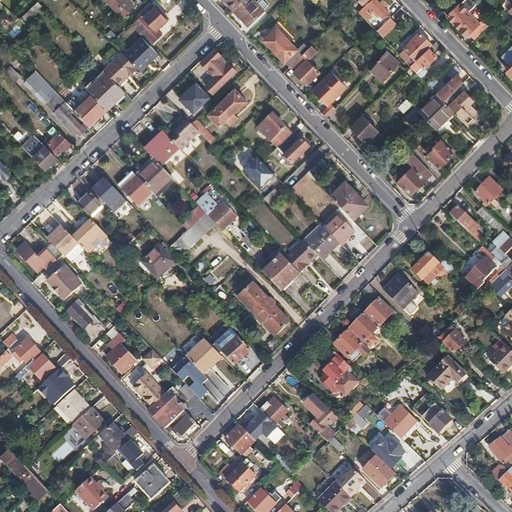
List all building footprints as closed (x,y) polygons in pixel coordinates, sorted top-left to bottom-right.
[(106,0),(118,12),(117,14),(119,16),(122,16),(123,17),(135,6),(128,0),(106,0)] [(223,0),(233,10),(239,3),(242,0),(223,0)] [(242,0),(239,3),(233,10),(239,16),(241,19),(248,25),(263,12),(251,0),(242,0)] [(377,0),(370,0),(357,13),(367,22),(373,16),(368,11),(369,9),(377,17),(376,18),(380,22),(382,21),(390,13),(384,7),(386,4),(383,1),(381,3),(377,0)] [(469,34),(474,40),(488,26),(482,20),(479,23),(469,12),(476,5),(471,0),(465,0),(447,18),(466,37),(469,34)] [(38,2),(20,19),(25,24),(43,7),(38,2)] [(143,16),(133,26),(151,45),(162,34),(158,29),(168,19),(156,6),(155,8),(149,2),(149,3),(139,12),(143,16)] [(334,12),(328,17),(332,21),(337,16),(334,12)] [(389,19),(376,32),(382,38),(395,25),(389,19)] [(264,41),(289,67),(308,48),(304,44),(297,50),(276,28),(271,34),(267,33),(266,33),(264,35),(264,37),(265,40),(264,41)] [(419,29),(401,47),(404,49),(422,31),(419,29)] [(410,67),(417,60),(429,49),(432,46),(421,34),(399,55),(410,67)] [(125,55),(137,67),(140,71),(158,54),(142,38),(125,55)] [(308,48),(289,67),(306,85),(319,73),(306,59),(315,51),(310,46),(308,48)] [(215,49),(202,63),(215,77),(206,85),(215,94),(237,72),(229,64),(227,66),(220,58),(222,56),(215,49)] [(417,60),(410,67),(422,79),(428,72),(425,69),(437,57),(429,49),(417,60)] [(104,70),(106,73),(118,85),(128,75),(130,76),(136,69),(135,68),(137,67),(125,55),(123,52),(104,70)] [(370,70),(373,72),(382,81),(398,63),(386,52),(374,66),(370,70)] [(12,66),(6,72),(15,81),(21,76),(12,66)] [(447,84),(437,95),(444,102),(458,88),(463,83),(457,76),(461,72),(456,68),(444,80),(447,84)] [(331,72),(312,91),(328,106),(328,107),(330,105),(347,87),(331,72)] [(118,85),(106,73),(88,90),(92,93),(108,110),(115,103),(112,100),(122,90),(118,85)] [(64,101),(57,93),(53,95),(33,74),(27,80),(40,94),(81,136),(87,130),(61,104),(64,101)] [(433,79),(427,85),(432,90),(439,85),(433,79)] [(212,98),(197,83),(180,99),(195,114),(212,98)] [(444,102),(453,112),(468,127),(475,120),(471,116),(477,111),(470,103),(467,100),(471,96),(465,90),(463,93),(458,88),(444,102)] [(112,100),(115,103),(125,93),(122,90),(112,100)] [(246,102),(235,91),(209,116),(220,128),(226,122),(230,127),(238,119),(234,115),(246,102)] [(73,100),(68,104),(90,127),(108,110),(92,93),(79,105),(73,100)] [(437,95),(419,113),(435,129),(453,112),(444,102),(437,95)] [(328,107),(322,113),(327,118),(335,109),(330,105),(328,107)] [(412,106),(401,116),(409,123),(419,113),(412,106)] [(258,128),(273,143),(277,139),(282,145),(292,133),(274,113),(258,128)] [(168,136),(180,149),(181,150),(200,133),(192,124),(182,114),(176,121),(179,125),(168,136)] [(362,115),(350,127),(366,144),(378,132),(371,124),(362,115)] [(217,141),(196,120),(192,124),(200,133),(211,145),(212,146),(217,141)] [(59,132),(47,144),(59,156),(60,154),(71,145),(59,132)] [(282,145),(278,149),(292,164),(309,148),(294,132),(292,133),(282,145)] [(166,134),(147,152),(154,159),(161,167),(180,149),(168,136),(166,134)] [(399,141),(393,134),(390,137),(392,139),(390,140),(394,145),(399,141)] [(36,136),(24,148),(33,157),(34,156),(45,168),(57,157),(45,145),(36,136)] [(456,151),(443,138),(440,140),(454,154),(456,151)] [(273,143),(278,149),(282,145),(277,139),(273,143)] [(454,154),(440,140),(433,148),(435,149),(427,156),(439,168),(454,154)] [(431,174),(412,154),(406,160),(413,167),(403,176),(399,171),(392,177),(410,195),(431,174)] [(251,164),(245,170),(262,188),(275,176),(258,157),(255,157),(251,161),(251,164)] [(138,177),(153,193),(155,195),(173,179),(161,167),(154,159),(144,167),(147,170),(138,177)] [(307,173),(312,178),(316,183),(332,169),(323,159),(307,173)] [(296,183),(289,190),(293,194),(312,178),(307,173),(296,183)] [(138,177),(136,175),(121,188),(139,207),(153,193),(138,177)] [(105,178),(93,190),(115,213),(127,201),(105,178)] [(490,179),(477,192),(486,201),(483,204),(486,207),(487,206),(488,206),(503,191),(490,179)] [(346,185),(332,198),(343,210),(357,197),(346,185)] [(67,191),(78,203),(83,198),(72,187),(67,191)] [(80,204),(91,215),(101,205),(90,193),(80,204)] [(206,193),(195,202),(200,207),(206,213),(216,223),(223,230),(238,216),(224,202),(219,207),(206,193)] [(357,197),(343,210),(353,221),(368,208),(357,197)] [(101,205),(91,215),(92,217),(103,207),(101,205)] [(458,206),(450,214),(453,217),(465,228),(469,232),(477,224),(458,206)] [(504,227),(483,206),(477,212),(498,233),(504,227)] [(200,207),(182,223),(188,230),(206,213),(200,207)] [(188,230),(176,242),(185,252),(216,223),(206,213),(188,230)] [(338,214),(324,227),(325,227),(340,243),(342,245),(355,232),(338,214)] [(80,230),(72,236),(79,244),(84,249),(88,253),(108,236),(92,219),(83,227),(80,230)] [(72,236),(62,225),(48,239),(65,257),(67,255),(79,244),(72,236)] [(307,244),(317,255),(321,259),(327,252),(329,254),(340,243),(325,227),(307,244)] [(480,243),(484,239),(476,232),(473,236),(480,243)] [(492,254),(495,258),(502,264),(508,257),(506,255),(511,248),(511,240),(503,232),(494,242),(498,246),(492,254)] [(131,233),(116,245),(121,250),(136,238),(131,233)] [(249,233),(244,238),(252,247),(257,242),(249,233)] [(307,244),(303,241),(285,258),(299,274),(300,274),(308,266),(307,265),(317,255),(307,244)] [(38,256),(25,242),(17,251),(37,272),(43,267),(46,270),(56,261),(57,260),(46,249),(38,256)] [(176,242),(170,247),(180,257),(185,252),(176,242)] [(84,249),(79,244),(67,255),(72,261),(84,249)] [(139,259),(137,261),(147,271),(149,269),(159,279),(175,262),(159,244),(141,261),(139,259)] [(445,258),(435,249),(430,254),(440,264),(445,258)] [(327,252),(321,259),(322,260),(329,254),(327,252)] [(440,264),(430,254),(429,253),(413,270),(423,279),(431,271),(435,275),(437,276),(440,277),(442,276),(444,274),(445,272),(445,270),(444,268),(440,264)] [(269,267),(263,272),(281,291),(287,285),(299,274),(285,258),(281,255),(269,267)] [(486,257),(466,279),(476,289),(478,291),(485,283),(484,281),(496,270),(499,272),(488,284),(490,286),(507,269),(502,264),(495,258),(491,262),(486,257)] [(502,264),(507,269),(511,263),(511,261),(508,257),(502,264)] [(52,279),(48,282),(65,300),(84,283),(67,265),(63,269),(56,261),(46,270),(45,271),(52,279)] [(507,269),(490,286),(505,301),(508,299),(508,298),(504,294),(511,285),(511,282),(507,277),(511,274),(507,269)] [(435,275),(431,271),(423,279),(429,285),(437,276),(435,275)] [(400,274),(384,290),(403,308),(410,301),(418,292),(400,274)] [(252,284),(238,297),(275,336),(289,323),(273,306),(275,305),(269,299),(267,300),(252,284)] [(369,284),(363,289),(374,300),(380,294),(369,284)] [(455,311),(460,316),(468,308),(482,294),(478,291),(476,289),(455,311)] [(380,298),(366,313),(380,327),(394,312),(380,298)] [(79,299),(67,311),(84,329),(95,318),(84,307),(85,306),(79,299)] [(410,301),(403,308),(409,314),(416,307),(410,301)] [(460,316),(456,319),(437,337),(454,353),(467,341),(456,330),(449,337),(446,334),(455,326),(459,330),(475,314),(468,308),(460,316)] [(511,309),(506,315),(511,321),(502,331),(511,341),(511,309)] [(380,327),(366,313),(351,328),(369,345),(373,341),(369,338),(380,327)] [(237,330),(234,326),(230,329),(237,336),(240,334),(237,331),(237,330)] [(426,327),(420,333),(430,344),(437,337),(426,327)] [(326,328),(320,334),(330,343),(331,344),(336,339),(326,328)] [(230,329),(212,346),(219,353),(222,351),(235,365),(250,351),(237,336),(230,329)] [(363,343),(349,330),(335,344),(354,362),(362,354),(364,356),(370,350),(363,343)] [(18,339),(13,333),(3,342),(5,343),(9,347),(18,339)] [(116,367),(122,374),(137,360),(120,343),(124,339),(119,334),(107,345),(112,350),(106,356),(113,364),(116,367)] [(41,352),(42,351),(29,337),(16,348),(15,347),(12,349),(23,361),(26,359),(29,363),(41,352)] [(212,346),(205,339),(186,357),(204,375),(222,357),(219,353),(212,346)] [(511,364),(511,350),(501,340),(494,346),(499,351),(490,360),(503,373),(511,364)] [(471,352),(478,358),(485,352),(478,344),(471,352)] [(0,365),(0,366),(12,356),(6,350),(0,355),(0,365)] [(162,358),(153,350),(143,359),(151,368),(162,358)] [(42,378),(55,366),(41,352),(29,363),(28,363),(42,378)] [(62,367),(71,358),(66,352),(57,361),(62,367)] [(321,379),(334,392),(338,388),(346,396),(360,382),(351,372),(353,370),(351,367),(336,353),(334,352),(328,358),(331,361),(332,360),(333,362),(325,371),(327,373),(321,379)] [(186,357),(184,355),(171,368),(183,380),(188,375),(194,381),(189,387),(192,390),(196,394),(200,399),(208,391),(202,385),(208,379),(204,375),(186,357)] [(448,356),(428,376),(442,391),(454,379),(459,383),(467,374),(448,356)] [(60,399),(75,385),(60,368),(48,380),(55,387),(52,390),(60,399)] [(79,386),(88,377),(84,372),(74,381),(79,386)] [(151,407),(164,394),(146,374),(132,386),(151,407)] [(55,387),(48,380),(41,386),(48,393),(52,390),(55,387)] [(186,384),(179,390),(189,400),(196,394),(192,390),(189,387),(186,384)] [(406,390),(408,392),(406,394),(412,401),(420,394),(412,385),(406,390)] [(439,400),(428,389),(423,395),(434,405),(436,403),(439,400)] [(76,422),(92,408),(80,396),(74,390),(59,404),(76,422)] [(151,407),(148,409),(165,428),(184,410),(184,409),(183,402),(176,402),(175,395),(171,396),(167,392),(164,394),(151,407)] [(333,437),(334,436),(325,427),(330,422),(332,423),(338,417),(314,394),(305,404),(318,417),(312,423),(310,425),(327,442),(333,437)] [(267,402),(260,409),(263,412),(276,425),(281,420),(284,423),(289,418),(286,414),(289,411),(275,397),(269,403),(267,402)] [(351,412),(355,416),(366,406),(361,402),(351,412)] [(434,405),(423,416),(440,433),(452,419),(436,403),(434,405)] [(355,416),(353,419),(363,428),(368,423),(362,418),(371,408),(367,405),(366,406),(355,416)] [(385,408),(378,415),(400,438),(417,421),(401,406),(393,415),(385,408)] [(104,421),(92,408),(76,422),(74,424),(86,438),(104,421)] [(184,410),(165,428),(170,433),(173,430),(181,437),(196,422),(184,409),(184,410)] [(263,412),(248,428),(255,435),(260,431),(268,439),(279,427),(276,425),(263,412)] [(353,419),(346,425),(357,435),(363,428),(353,419)] [(130,439),(138,432),(132,425),(126,431),(122,427),(120,429),(114,422),(113,423),(101,435),(103,437),(115,449),(122,442),(124,444),(130,439)] [(242,454),(246,457),(253,450),(250,446),(256,440),(240,425),(226,439),(241,455),(242,454)] [(511,432),(509,430),(502,436),(510,444),(511,446),(511,432)] [(511,464),(511,446),(510,444),(508,446),(500,436),(489,446),(502,461),(506,457),(511,464)] [(333,437),(327,442),(338,451),(343,447),(333,437)] [(10,448),(1,439),(0,439),(0,446),(5,452),(10,448)] [(144,457),(142,455),(144,453),(130,439),(124,444),(119,450),(137,469),(145,462),(142,459),(144,457)] [(384,440),(373,451),(384,461),(391,468),(402,457),(384,440)] [(26,449),(19,441),(14,444),(10,448),(17,456),(26,449)] [(269,444),(265,449),(274,457),(278,453),(269,444)] [(17,456),(10,448),(5,452),(0,457),(38,500),(49,490),(44,485),(17,456)] [(105,462),(111,457),(106,451),(100,457),(105,462)] [(105,462),(100,457),(95,462),(100,467),(105,462)] [(239,465),(226,478),(240,492),(257,475),(250,469),(254,465),(246,457),(239,465)] [(219,473),(225,479),(226,478),(239,465),(235,460),(230,465),(229,464),(219,473)] [(391,468),(384,461),(371,475),(383,487),(396,474),(391,468)] [(153,498),(171,482),(155,464),(137,481),(153,498)] [(336,483),(351,498),(357,491),(356,490),(365,480),(351,465),(335,482),(336,483)] [(491,474),(498,481),(500,479),(508,471),(502,466),(500,466),(491,474)] [(511,467),(508,471),(500,479),(511,489),(511,467)] [(94,511),(96,511),(114,496),(94,475),(76,492),(94,511)] [(62,495),(48,481),(44,485),(49,490),(57,499),(62,495)] [(290,490),(295,495),(304,486),(298,481),(290,490)] [(319,501),(330,511),(336,511),(351,498),(336,483),(319,501)] [(125,510),(140,496),(133,488),(119,500),(117,502),(125,510)] [(263,488),(249,502),(259,511),(268,511),(282,498),(276,493),(272,496),(263,488)] [(126,511),(125,510),(117,502),(106,511),(126,511)] [(179,511),(182,510),(174,502),(162,511),(179,511)] [(51,511),(68,511),(61,503),(52,511),(51,511)]
